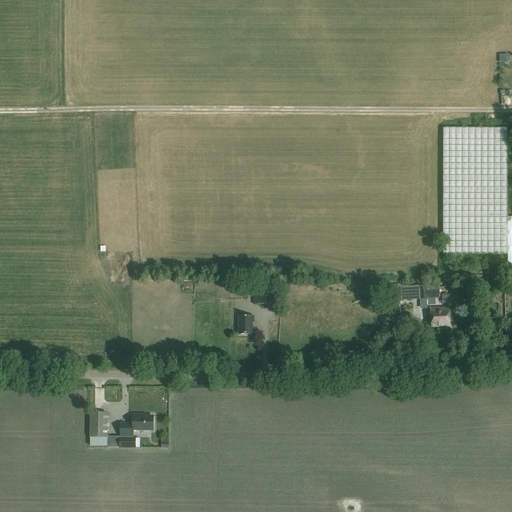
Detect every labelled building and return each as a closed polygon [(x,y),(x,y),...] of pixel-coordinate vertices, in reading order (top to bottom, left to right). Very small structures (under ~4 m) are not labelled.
[(443,129),(444,255),(508,255),(507,129),(443,129)] [(403,288),(404,300),(422,299),(422,287),(403,288)] [(441,291),(427,291),(427,288),(422,288),(423,306),(449,305),(448,298),(442,298),(441,291)] [(276,305),(276,294),(257,294),(257,305),(276,305)] [(449,310),(449,308),(430,308),(431,327),(450,326),(449,322),(458,321),(458,310),(449,310)] [(254,317),(239,317),(239,335),(252,335),(252,323),(254,323),(254,317)] [(107,414),(90,413),(90,438),(107,438),(107,414)] [(140,415),(133,415),(133,424),(120,424),(120,437),(133,437),(133,431),(153,431),(154,417),(140,417),(140,415)] [(120,438),(120,447),(135,447),(135,438),(120,438)]
